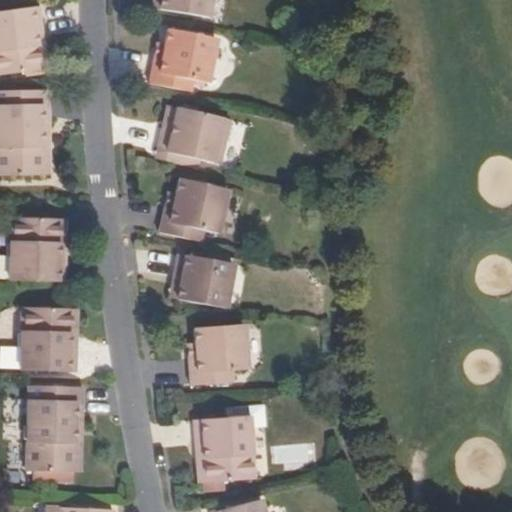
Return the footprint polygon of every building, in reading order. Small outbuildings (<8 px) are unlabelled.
[(160,0),(152,0),(151,9),(159,10),(160,0)] [(160,0),(159,10),(206,19),(209,0),(160,0)] [(33,33),(41,31),(38,7),(0,11),(0,75),(24,72),(38,70),(33,33)] [(160,57),(153,55),(146,84),(189,93),(193,80),(206,83),(216,40),(167,29),(163,45),(160,57)] [(38,70),(43,70),(46,69),(41,31),(33,33),(38,70)] [(153,55),(160,57),(163,45),(157,43),(153,55)] [(0,176),(41,176),(40,119),(48,118),(48,91),(0,92),(0,176)] [(171,128),(175,109),(167,107),(162,126),(171,128)] [(216,144),(221,120),(175,109),(171,128),(162,126),(156,151),(200,161),(219,166),(223,145),(216,144)] [(40,119),(41,176),(49,176),(48,118),(40,119)] [(223,145),(229,121),(221,120),(216,144),(223,145)] [(200,161),(156,151),(154,159),(198,170),(200,161)] [(171,207),(165,205),(157,234),(199,244),(202,233),(216,236),(227,191),(177,180),(174,194),(171,207)] [(165,205),(171,207),(174,194),(167,193),(165,205)] [(64,258),(57,258),(58,220),(9,219),(7,282),(64,283),(64,258)] [(57,258),(64,258),(65,220),(58,220),(57,258)] [(180,281),(177,301),(224,310),(232,266),(176,255),(172,279),(180,281)] [(180,281),(172,279),(169,300),(177,301),(180,281)] [(76,347),(68,347),(69,310),(20,309),(19,371),(75,373),(76,347)] [(68,347),(76,347),(77,311),(69,310),(68,347)] [(195,356),(187,357),(189,387),(232,383),(232,372),(246,371),(244,325),(193,329),(194,344),(195,356)] [(187,357),(195,356),(194,344),(187,345),(187,357)] [(72,474),(73,417),(82,417),(82,389),(27,388),(24,472),(72,474)] [(203,446),(205,483),(253,479),(249,428),(264,427),(263,406),(230,408),(231,418),(193,420),(195,446),(203,446)] [(73,417),(72,474),(80,474),(82,417),(73,417)] [(203,446),(195,446),(198,483),(205,483),(203,446)] [(265,511),(262,499),(211,511),(265,511)]
